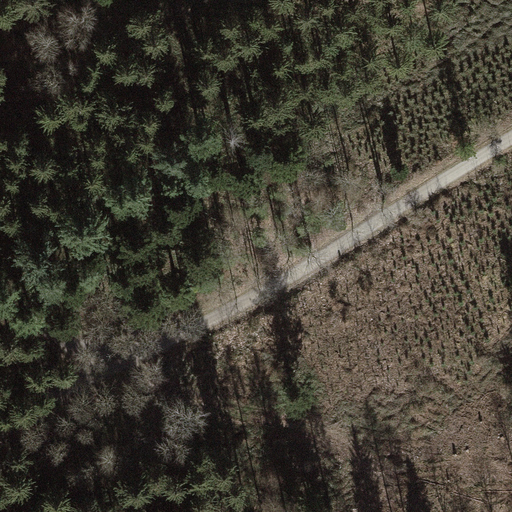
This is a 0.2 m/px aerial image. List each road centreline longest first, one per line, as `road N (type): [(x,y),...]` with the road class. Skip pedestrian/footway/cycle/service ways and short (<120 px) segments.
road 1 (track): [(511,137),(126,361),(0,422)]
road 2 (track): [(0,298),(126,361)]
